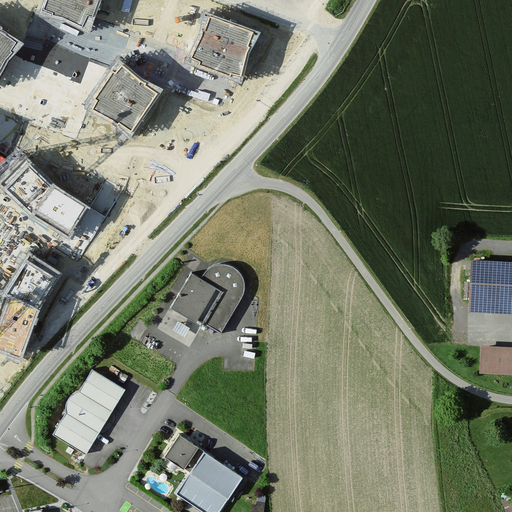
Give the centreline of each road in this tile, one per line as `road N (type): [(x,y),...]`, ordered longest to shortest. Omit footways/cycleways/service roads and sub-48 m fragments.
road 1 (secondary): [(225,180),(52,361),(0,428)]
road 2 (residential): [(0,442),(96,499),(197,347)]
road 3 (residential): [(0,98),(225,180)]
road 4 (secondary): [(366,0),(294,108),(225,180)]
